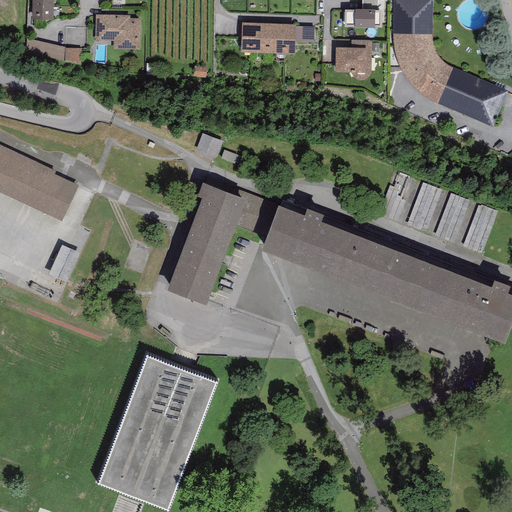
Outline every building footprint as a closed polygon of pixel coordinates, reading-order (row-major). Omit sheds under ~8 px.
[(33,0),(33,20),(52,21),(52,0),(33,0)] [(432,0),(393,0),(392,31),(393,40),(394,50),(396,58),(399,68),(404,77),(408,83),(416,92),(423,96),(430,102),(440,107),(450,110),(492,128),(508,92),(455,70),(447,66),(443,62),(440,59),(436,55),(434,51),(433,46),(432,40),(432,34),(432,0)] [(344,29),(354,29),(354,30),(375,30),(375,29),(381,30),(382,12),(344,11),(344,29)] [(128,18),(97,17),(96,39),(115,40),(115,48),(138,49),(139,21),(128,21),(128,18)] [(294,28),(243,26),(242,52),(293,53),(294,28)] [(36,39),(33,55),(79,64),(82,48),(36,39)] [(354,49),(335,49),(335,73),(352,74),(354,77),(355,79),(357,81),(360,81),(363,81),(365,80),(368,78),(370,76),(371,73),(371,42),(353,42),(354,49)] [(223,143),(202,135),(196,151),(216,160),(223,143)] [(0,192),(61,221),(77,187),(0,151),(0,192)] [(393,173),(379,212),(398,218),(412,180),(393,173)] [(422,183),(408,222),(427,228),(441,190),(422,183)] [(167,294),(206,309),(237,226),(246,202),(203,186),(198,201),(202,202),(167,294)] [(451,194),(437,233),(455,239),(469,201),(451,194)] [(277,214),(246,202),(237,226),(268,239),(262,256),(504,347),(511,329),(511,327),(511,300),(321,227),(323,220),(307,213),(282,203),(279,210),(277,214)] [(479,204),(465,244),(484,251),(498,210),(479,204)] [(62,242),(49,272),(67,280),(80,251),(62,242)] [(219,381),(145,354),(97,482),(170,510),(219,381)]
